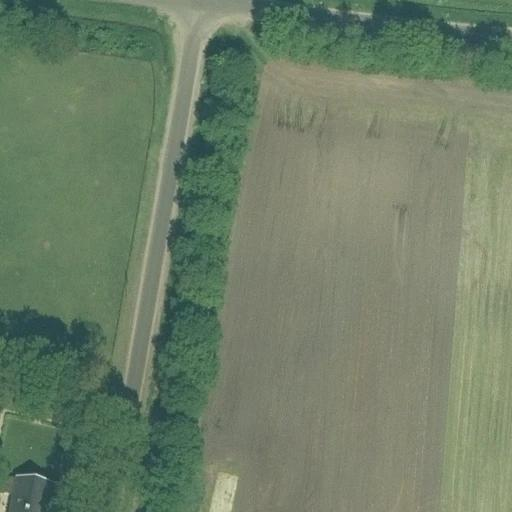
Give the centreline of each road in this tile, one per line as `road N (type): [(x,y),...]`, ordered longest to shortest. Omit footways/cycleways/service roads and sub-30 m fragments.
road 1 (unclassified): [(114,511),(199,2)]
road 2 (unclassified): [(199,2),(511,38)]
